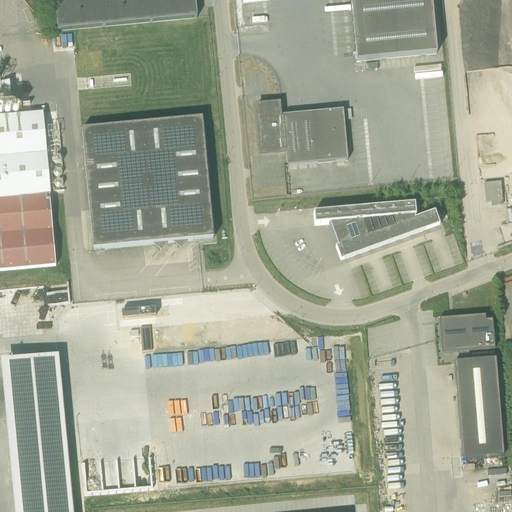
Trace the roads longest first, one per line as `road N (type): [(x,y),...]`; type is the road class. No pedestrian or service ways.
road 1 (unclassified): [(511,253),(382,302),(315,305),(287,292),(257,263),(244,230),(220,0)]
road 2 (unknown): [(479,266),(460,123)]
road 3 (unknown): [(460,123),(451,0)]
